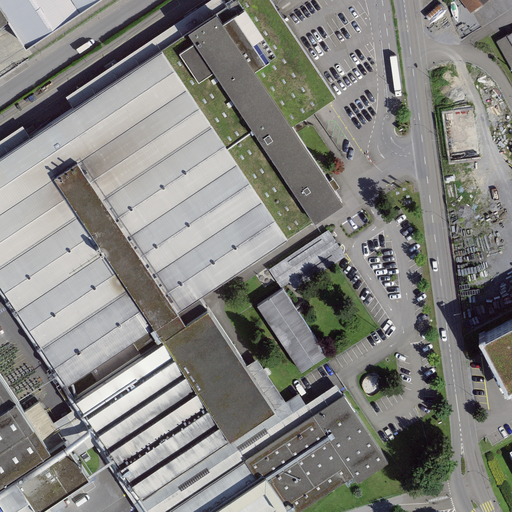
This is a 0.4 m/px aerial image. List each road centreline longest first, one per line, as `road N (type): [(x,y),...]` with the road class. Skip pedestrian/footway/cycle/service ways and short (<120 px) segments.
road 1 (unclassified): [(468,490),(411,56)]
road 2 (unclassified): [(148,0),(0,98)]
road 3 (unclassified): [(511,101),(477,56),(411,56)]
